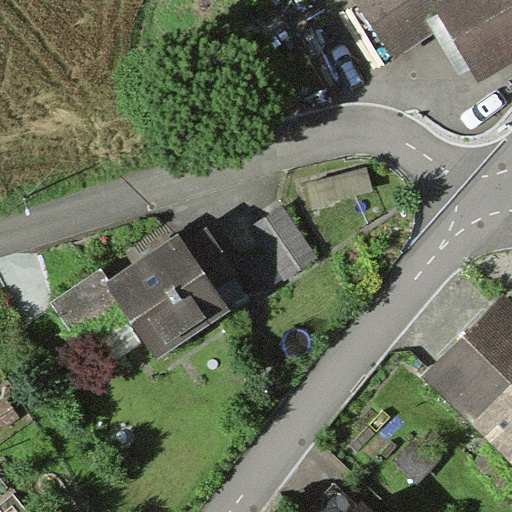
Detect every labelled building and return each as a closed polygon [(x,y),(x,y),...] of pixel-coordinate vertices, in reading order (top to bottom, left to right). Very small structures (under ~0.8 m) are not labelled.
[(355,0),(395,59),(435,33),(427,21),(438,14),(437,12),(455,0),(355,0)] [(511,62),(511,0),(455,0),(437,12),(438,14),(470,67),(479,82),(511,62)] [(470,67),(438,14),(427,21),(435,33),(460,73),(470,67)] [(283,204),(250,226),(267,252),(246,265),(265,292),(319,257),(283,204)] [(110,279),(105,282),(119,302),(157,359),(230,310),(216,289),(237,275),(206,228),(185,242),(179,234),(110,279)] [(73,332),(119,302),(105,282),(110,279),(102,268),(52,302),(73,332)] [(511,301),(504,294),(423,377),(511,462),(511,301)] [(448,449),(424,427),(393,460),(417,482),(448,449)] [(351,511),(375,511),(363,500),(351,511)]
